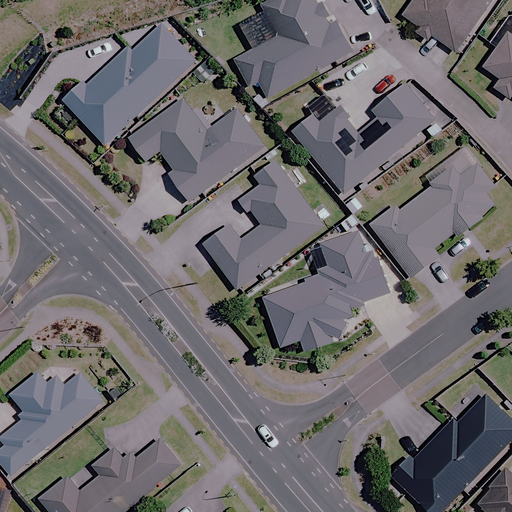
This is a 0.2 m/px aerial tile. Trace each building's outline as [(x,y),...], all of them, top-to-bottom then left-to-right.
[(287,0),(259,14),(262,20),(237,33),(251,59),(233,68),(246,94),(256,89),(264,104),(351,60),(335,29),(325,34),(307,0),(287,0)] [(422,50),(428,43),(453,61),(497,0),(418,0),(418,1),(416,0),(412,0),(398,21),(410,30),(405,38),(422,50)] [(126,53),(63,111),(103,155),(195,70),(161,33),(132,60),(126,53)] [(510,108),(511,105),(511,51),(505,46),(482,78),(499,90),(494,97),(510,108)] [(343,200),(360,186),(362,187),(434,129),(404,92),(367,122),(374,130),(360,142),(339,116),(320,131),(312,122),(292,138),(343,200)] [(142,168),(158,157),(173,178),(170,180),(190,208),(264,155),(237,117),(206,139),(200,130),(202,129),(185,106),(127,147),(142,168)] [(274,172),(255,186),(260,194),(237,210),(246,222),(251,219),(263,235),(242,249),(231,233),(199,256),(231,302),(321,239),(274,172)] [(425,193),(429,199),(400,219),(396,213),(371,231),(411,287),(437,269),(430,259),(458,239),(460,242),(486,224),(475,209),(493,196),(477,174),(460,186),(452,174),(425,193)] [(316,290),(316,291),(264,308),(281,356),(297,350),(301,362),(339,349),(336,339),(350,334),(344,318),(391,303),(378,267),(369,270),(359,242),(316,256),(326,286),(316,290)] [(10,399),(22,414),(16,419),(21,425),(3,440),(8,445),(0,451),(0,463),(12,478),(103,403),(80,376),(65,389),(57,379),(47,387),(38,375),(10,399)] [(454,426),(391,484),(417,511),(447,511),(511,452),(511,430),(489,405),(460,432),(454,426)] [(133,453),(124,460),(115,449),(94,467),(102,477),(80,494),(68,479),(41,501),(50,511),(125,511),(181,467),(160,442),(138,460),(133,453)] [(511,511),(511,477),(510,475),(479,511),(511,511)]
